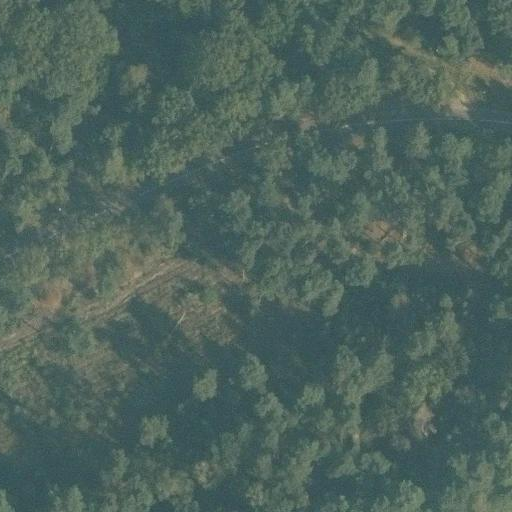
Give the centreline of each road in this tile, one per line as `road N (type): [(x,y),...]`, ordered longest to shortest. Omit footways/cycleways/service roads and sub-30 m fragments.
road 1 (unclassified): [(0,267),(288,135),(397,120),(489,124)]
road 2 (unclassified): [(489,124),(423,60),(309,0)]
